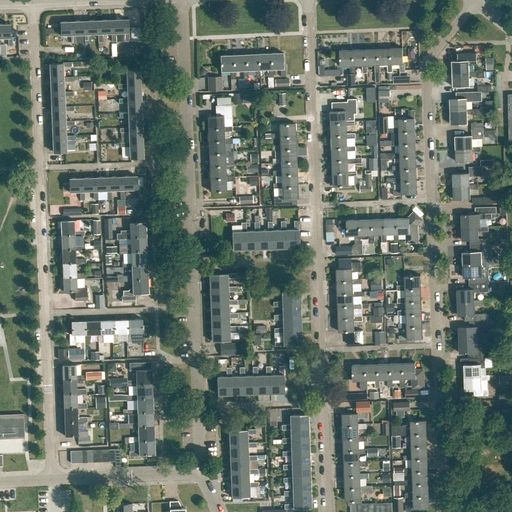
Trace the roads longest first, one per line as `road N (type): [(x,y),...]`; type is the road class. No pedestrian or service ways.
road 1 (residential): [(444,511),(425,72),(428,57),(477,2)]
road 2 (residential): [(324,511),(307,0)]
road 3 (residential): [(49,478),(32,4)]
road 4 (residential): [(200,472),(183,0)]
road 5 (residential): [(49,478),(200,472)]
